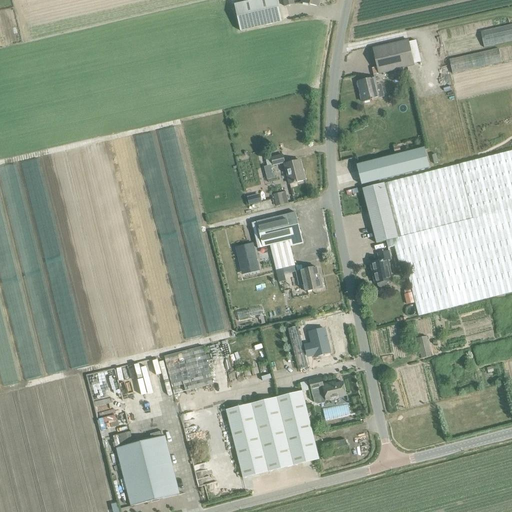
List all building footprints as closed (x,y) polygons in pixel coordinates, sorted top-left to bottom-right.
[(240,31),(281,22),(276,0),(253,0),(234,5),(240,31)] [(444,39),(448,55),(483,47),(479,31),(444,39)] [(379,74),(414,65),(408,40),(373,48),(379,74)] [(474,67),(511,60),(511,45),(471,53),(474,67)] [(371,100),(371,101),(373,100),(384,97),(380,83),(376,84),(374,78),(358,82),(362,102),(371,100)] [(356,165),(361,185),(429,168),(424,148),(356,165)] [(400,245),(394,247),(398,263),(404,262),(418,316),(511,292),(511,151),(384,183),(398,238),(400,245)] [(273,165),(284,162),(283,155),(271,158),(272,158),(266,160),(267,166),(273,164),(273,165)] [(305,180),(300,161),(285,164),(290,184),(305,180)] [(270,165),(264,167),(267,180),(273,178),(270,165)] [(398,238),(384,183),(363,189),(376,243),(386,241),(388,248),(394,247),(400,245),(398,238)] [(276,206),(284,204),(281,193),(273,195),(276,206)] [(295,213),(265,220),(256,222),(257,222),(252,224),(258,249),(270,246),(276,270),(282,269),(295,266),(290,246),(303,243),(295,213)] [(253,244),(236,248),(241,270),(258,266),(253,244)] [(379,261),(378,261),(371,263),(375,284),(377,283),(378,286),(380,288),(385,286),(387,284),(386,281),(392,280),(387,260),(390,259),(388,251),(378,253),(379,261)] [(321,280),(319,280),(316,267),(296,272),(299,285),(304,284),(306,292),(322,288),(321,280)] [(421,358),(431,356),(426,337),(417,339),(421,358)] [(174,394),(212,384),(203,347),(164,357),(174,394)] [(326,402),(346,397),(344,385),(337,386),(336,383),(323,386),(322,381),(310,383),(314,397),(324,394),(326,402)] [(302,392),(308,390),(306,382),(300,383),(302,392)] [(243,478),(249,477),(319,460),(302,391),(226,410),(243,478)] [(191,461),(230,451),(220,413),(219,414),(181,423),(191,461)] [(131,506),(179,494),(165,436),(116,448),(131,506)] [(324,458),(348,452),(345,440),(321,446),(324,458)]
